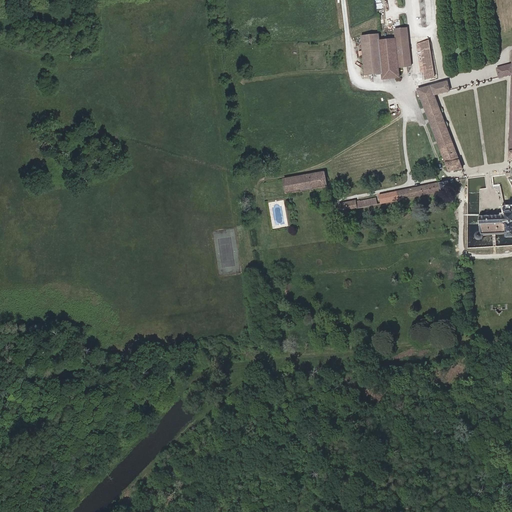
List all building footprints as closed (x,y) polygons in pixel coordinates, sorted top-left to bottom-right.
[(411,66),(407,31),(407,28),(395,30),(399,67),(411,66)] [(394,57),(393,39),(379,41),(378,34),(362,36),(366,75),(382,74),(383,80),(396,78),(394,57)] [(428,42),(420,43),(424,67),(424,69),(425,73),(433,72),(428,42)] [(499,78),(511,74),(511,64),(497,68),(499,77),(499,78)] [(440,149),(453,146),(442,117),(434,95),(449,91),(447,82),(417,90),(425,110),(440,149)] [(453,146),(440,149),(449,171),(462,169),(453,146)] [(315,189),(328,186),(325,172),(283,179),(286,194),(300,192),(300,193),(315,190),(315,189)] [(441,191),(440,183),(440,182),(380,195),(381,204),(441,191)] [(448,182),(440,183),(441,191),(450,189),(448,182)] [(356,202),(357,209),(377,205),(375,198),(356,202)] [(357,209),(356,202),(355,201),(339,204),(341,212),(357,209)] [(511,207),(504,207),(504,215),(479,217),(479,232),(477,233),(476,235),(475,237),(476,238),(478,240),(480,240),(481,239),(482,237),(483,235),(482,234),(492,233),(495,233),(506,232),(506,237),(511,236),(511,207)]
